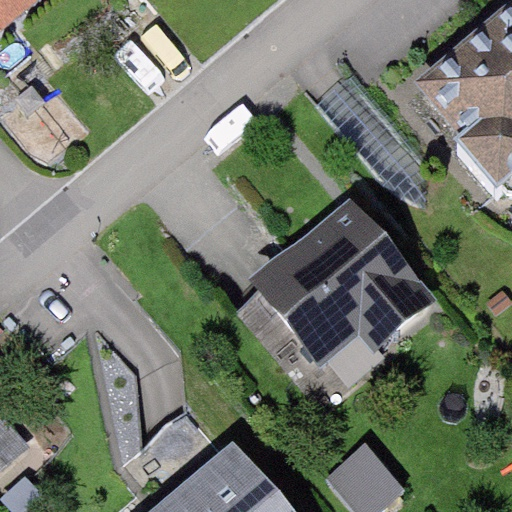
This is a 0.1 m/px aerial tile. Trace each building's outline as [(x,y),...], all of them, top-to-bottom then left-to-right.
[(511,23),(428,95),(471,145),(461,154),(500,200),(511,189),(511,23)] [(352,220),(240,315),(299,384),(362,331),(378,350),(427,309),(352,220)] [(0,474),(33,445),(0,407),(0,474)] [(388,511),(405,498),(373,460),(341,486),(362,511),(388,511)] [(272,511),(236,470),(185,511),(272,511)]
